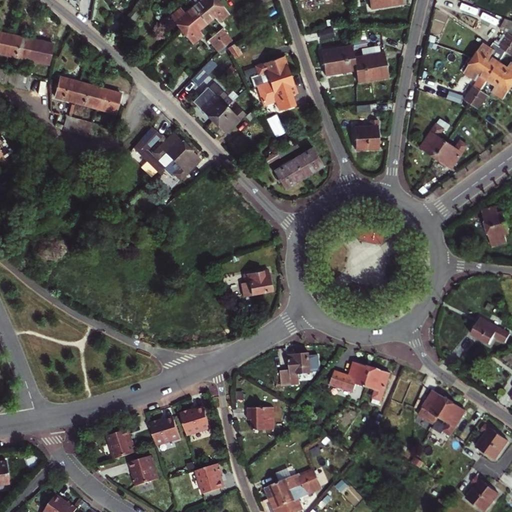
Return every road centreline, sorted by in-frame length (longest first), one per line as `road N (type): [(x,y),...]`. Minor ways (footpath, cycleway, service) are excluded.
road 1 (residential): [(48,0),(151,88),(299,237)]
road 2 (residential): [(185,374),(168,357),(65,307),(5,260)]
road 3 (residential): [(284,0),(352,190)]
road 4 (residential): [(391,192),(423,0)]
road 5 (residential): [(256,511),(215,362)]
road 6 (residential): [(185,374),(41,419)]
road 7 (residential): [(408,324),(429,364),(511,422)]
